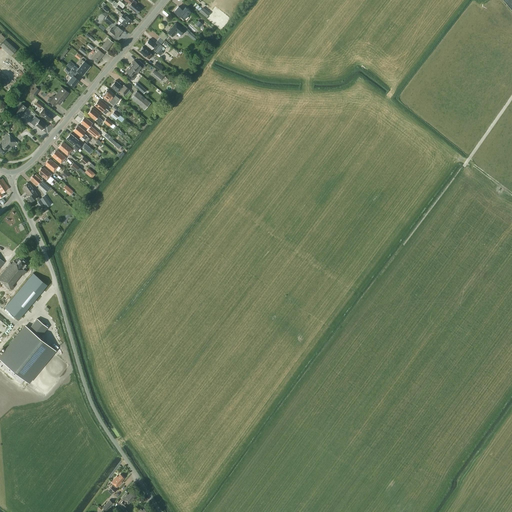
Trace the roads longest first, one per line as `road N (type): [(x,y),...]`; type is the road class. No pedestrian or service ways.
road 1 (unclassified): [(161,511),(88,398),(47,260),(15,194)]
road 2 (tertiary): [(10,173),(37,155),(165,0)]
